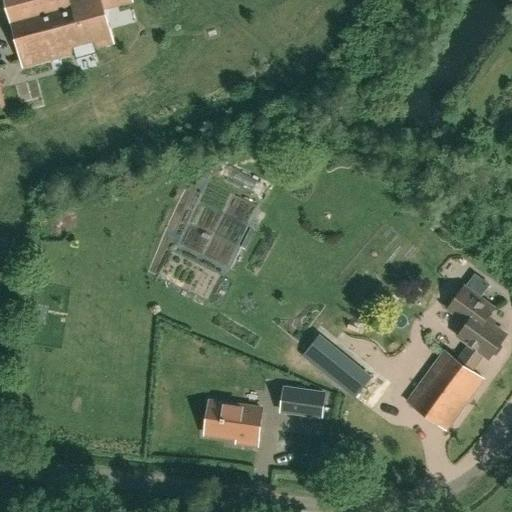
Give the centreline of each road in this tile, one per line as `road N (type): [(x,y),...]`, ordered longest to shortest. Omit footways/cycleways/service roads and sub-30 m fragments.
road 1 (unclassified): [(276,511),(153,485),(0,466)]
road 2 (unclassified): [(392,511),(455,489),(511,420)]
